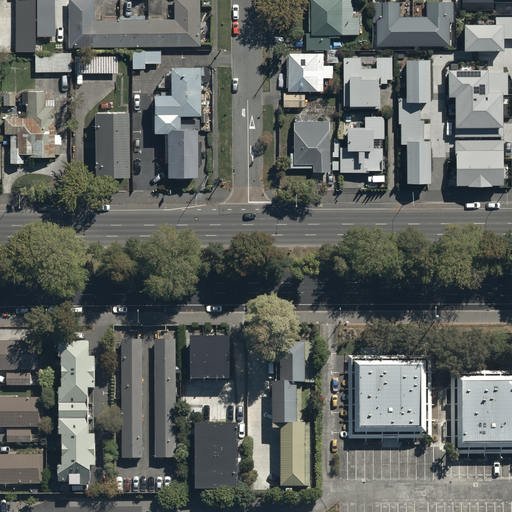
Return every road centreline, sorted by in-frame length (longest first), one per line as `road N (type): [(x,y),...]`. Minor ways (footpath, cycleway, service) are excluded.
road 1 (primary): [(511,286),(0,289)]
road 2 (primary): [(248,228),(511,225)]
road 3 (primary): [(0,230),(248,228)]
road 4 (residential): [(247,0),(248,228)]
